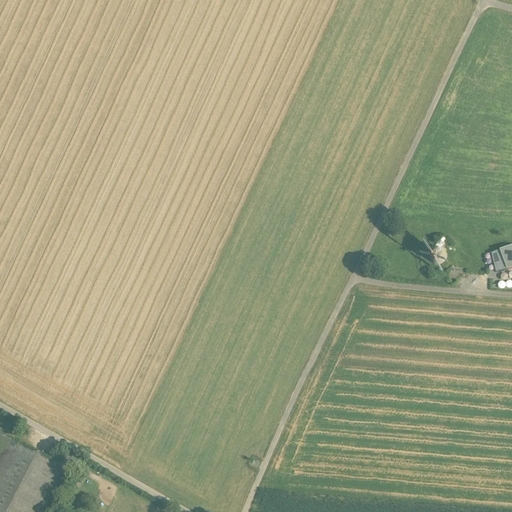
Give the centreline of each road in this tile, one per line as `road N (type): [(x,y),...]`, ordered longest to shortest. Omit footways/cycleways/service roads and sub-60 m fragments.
road 1 (track): [(352,281),(482,0)]
road 2 (track): [(246,511),(352,281)]
road 3 (track): [(183,511),(0,406)]
